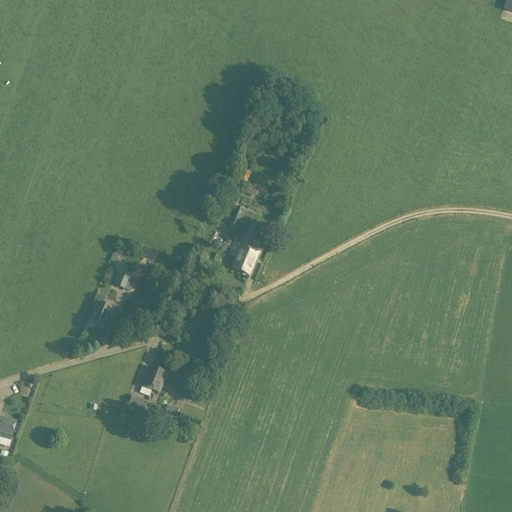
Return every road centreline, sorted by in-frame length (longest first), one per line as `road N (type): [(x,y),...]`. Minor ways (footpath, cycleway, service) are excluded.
road 1 (track): [(248,298),(413,215),(459,210),(511,218)]
road 2 (unclassified): [(0,385),(135,346),(248,298)]
